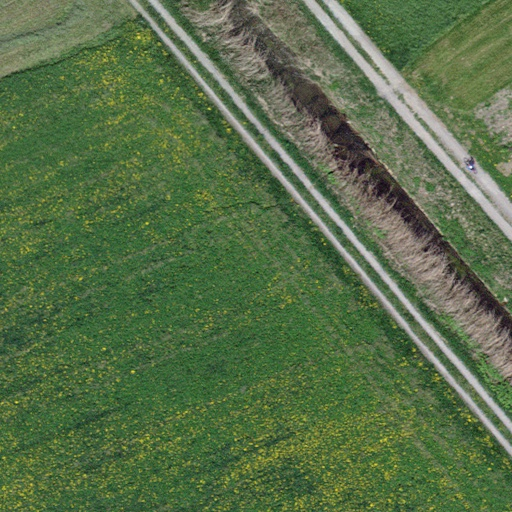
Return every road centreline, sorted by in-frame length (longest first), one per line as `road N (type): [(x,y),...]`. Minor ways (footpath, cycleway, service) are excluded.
road 1 (track): [(511,443),(142,0)]
road 2 (track): [(318,0),(511,221)]
